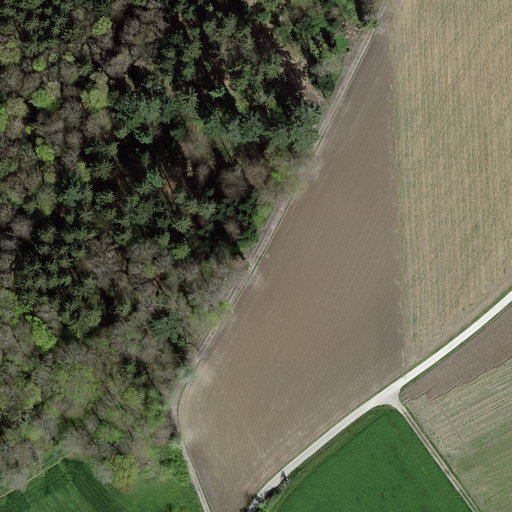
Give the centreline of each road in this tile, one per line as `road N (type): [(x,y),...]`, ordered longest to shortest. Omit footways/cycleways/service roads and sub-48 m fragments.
road 1 (track): [(381,0),(175,395),(179,439),(208,511)]
road 2 (track): [(388,391),(289,467),(251,511)]
road 3 (track): [(511,294),(388,391)]
road 4 (track): [(476,511),(388,391)]
